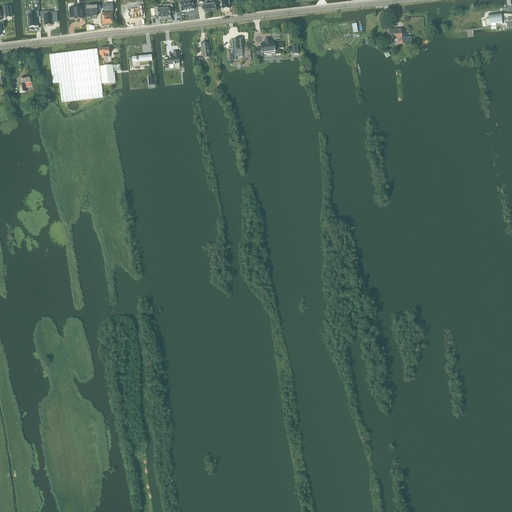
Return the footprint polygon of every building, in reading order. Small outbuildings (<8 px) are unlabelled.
[(194,10),(193,0),(189,1),(188,0),(183,0),(183,2),(180,3),(182,12),(194,10)] [(230,9),(229,2),(229,0),(228,0),(227,0),(218,0),(219,2),(222,2),(222,3),(223,11),(230,9)] [(205,13),(217,11),(215,3),(204,5),(205,13)] [(106,4),(103,6),(103,13),(113,12),(113,4),(106,4)] [(172,5),(163,6),(163,9),(165,19),(168,19),(171,18),(170,14),(174,13),(173,6),(172,5)] [(92,7),(86,7),(87,19),(91,18),(91,17),(97,17),(97,13),(98,13),(97,7),(97,6),(92,6),(92,7)] [(128,10),(129,20),(140,18),(139,17),(139,16),(142,15),(143,15),(142,6),(137,7),(138,9),(128,10)] [(83,7),(70,8),(70,18),(75,18),(76,18),(76,19),(83,19),(83,7)] [(154,8),(155,16),(158,15),(159,20),(162,19),(162,20),(165,19),(163,9),(159,9),(157,8),(154,8)] [(39,11),(28,12),(29,27),(37,27),(37,18),(40,18),(39,11)] [(46,12),(41,13),(42,20),(45,20),(45,26),(53,25),(53,23),(57,23),(57,13),(46,14),(46,12)] [(103,25),(113,24),(112,14),(102,15),(103,25)] [(489,20),(484,20),(485,21),(486,21),(486,26),(490,25),(490,24),(496,24),(496,27),(505,26),(506,29),(511,28),(511,16),(507,17),(507,15),(501,16),(500,14),(494,15),(489,16),(489,15),(489,20)] [(402,38),(401,29),(389,31),(390,42),(397,41),(397,45),(406,44),(405,37),(402,38)] [(230,49),(229,49),(230,61),(230,58),(236,58),(235,53),(242,52),(241,39),(234,40),(234,41),(234,42),(230,42),(230,49)] [(261,48),(256,49),(257,58),(263,57),(262,54),(275,52),(276,55),(281,55),(280,49),(283,49),(283,43),(275,44),(274,43),(271,44),(271,41),(265,41),(265,44),(261,45),(261,48)] [(204,59),(210,58),(208,44),(202,45),(204,59)] [(299,46),(292,46),(293,55),(300,55),(299,46)] [(109,48),(99,50),(100,56),(102,56),(102,59),(109,58),(110,55),(109,48)] [(98,49),(50,55),(53,83),(59,83),(62,103),(103,98),(102,84),(116,82),(116,86),(122,85),(121,71),(120,65),(100,67),(98,49)] [(164,58),(165,70),(166,70),(169,69),(170,69),(170,68),(169,66),(174,65),(174,66),(175,66),(175,69),(180,68),(179,65),(180,65),(180,64),(179,59),(180,59),(179,53),(173,54),(174,57),(172,57),(168,58),(164,59),(164,58)] [(132,59),(129,59),(130,60),(131,60),(131,67),(148,65),(148,66),(149,66),(149,62),(153,62),(152,56),(132,58),(132,59)] [(20,93),(27,92),(26,87),(32,86),(30,76),(21,78),(23,86),(19,86),(20,93)]
